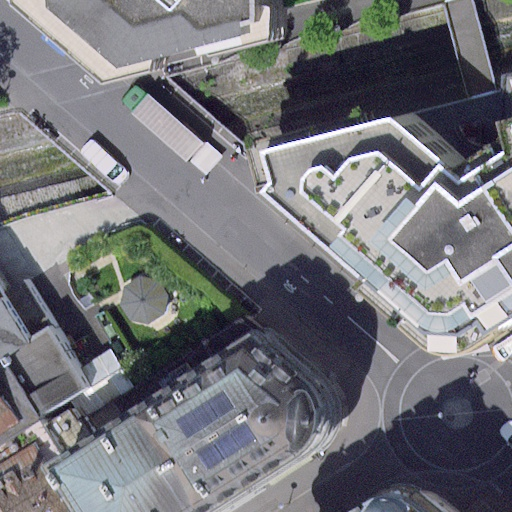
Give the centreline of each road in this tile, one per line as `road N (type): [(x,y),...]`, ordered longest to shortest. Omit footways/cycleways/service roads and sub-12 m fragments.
road 1 (residential): [(0,17),(455,412)]
road 2 (residential): [(301,511),(455,412)]
